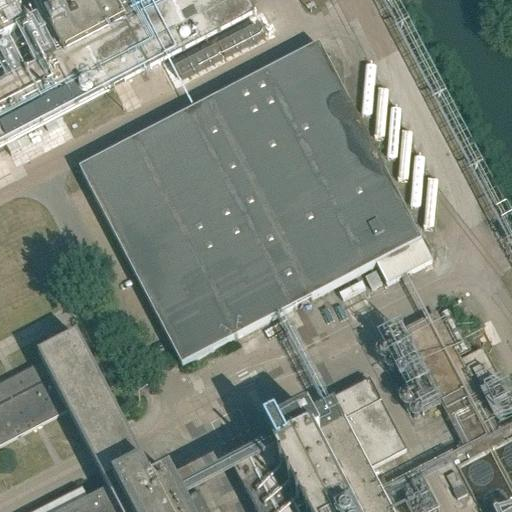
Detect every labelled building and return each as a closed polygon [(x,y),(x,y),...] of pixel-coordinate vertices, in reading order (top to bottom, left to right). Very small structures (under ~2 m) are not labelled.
[(0,0),(0,49),(5,47),(1,38),(27,25),(14,0),(0,0)] [(0,149),(256,15),(247,0),(47,0),(38,5),(66,56),(0,90),(0,149)] [(433,266),(421,243),(321,49),(80,174),(182,368),(376,266),(389,289),(433,266)] [(0,321),(49,300),(34,265),(54,257),(43,234),(0,253),(0,321)] [(470,464),(505,446),(496,428),(511,419),(511,407),(483,352),(462,363),(437,316),(403,334),(383,345),(423,418),(441,408),(470,464)] [(208,511),(199,494),(184,502),(174,483),(156,493),(143,469),(146,468),(106,393),(123,384),(106,351),(89,360),(78,340),(40,359),(43,363),(51,380),(50,380),(68,413),(67,413),(109,495),(89,505),(83,492),(44,511),(208,511)] [(68,413),(50,380),(51,380),(43,363),(0,385),(0,448),(67,413),(68,413)] [(407,453),(371,383),(279,431),(277,428),(268,433),(271,440),(231,461),(257,511),(392,511),(371,471),(407,453)]
